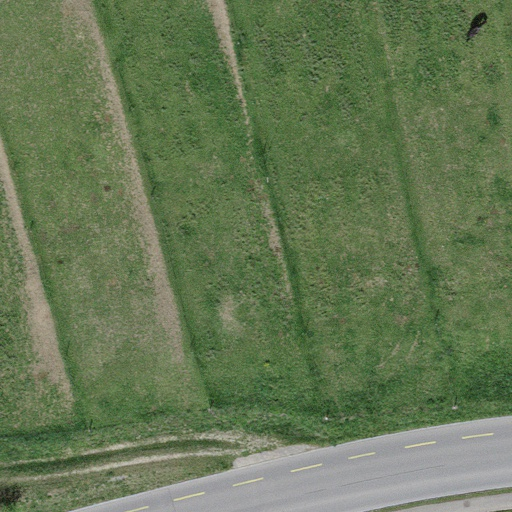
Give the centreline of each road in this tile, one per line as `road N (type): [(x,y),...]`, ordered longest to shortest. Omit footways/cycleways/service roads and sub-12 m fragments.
road 1 (track): [(344,488),(249,449),(55,484),(0,463)]
road 2 (tertiary): [(511,459),(242,511)]
